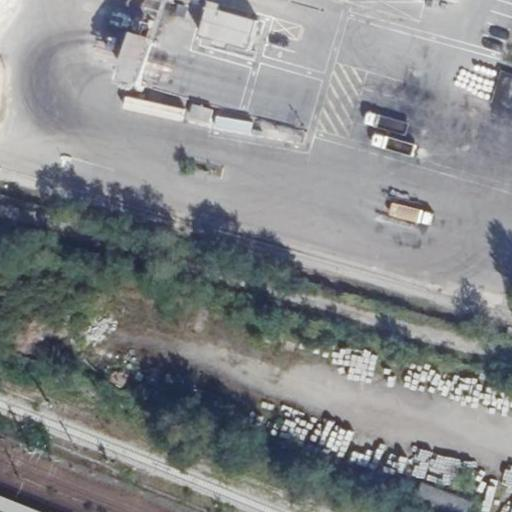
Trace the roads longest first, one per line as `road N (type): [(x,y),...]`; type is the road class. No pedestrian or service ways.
road 1 (unknown): [(511,428),(114,297)]
road 2 (unknown): [(78,17),(35,50),(11,144)]
road 3 (unknown): [(452,0),(427,142)]
road 4 (unknown): [(304,222),(338,103)]
